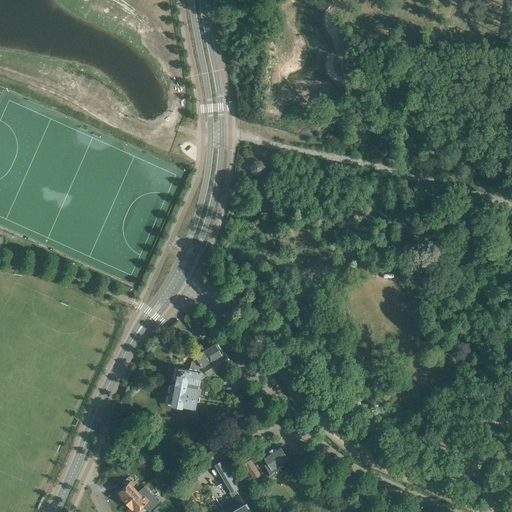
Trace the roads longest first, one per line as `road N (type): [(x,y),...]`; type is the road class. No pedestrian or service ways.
road 1 (residential): [(420,511),(309,456),(183,277)]
road 2 (unknown): [(511,210),(229,134)]
road 3 (track): [(511,205),(378,164),(229,134)]
road 4 (tertiary): [(183,277),(210,213),(222,134)]
road 5 (tertiary): [(210,132),(200,207),(174,270)]
road 6 (tertiary): [(80,455),(140,327)]
road 7 (tertiary): [(222,134),(203,0)]
road 8 (tertiary): [(190,0),(210,132)]
